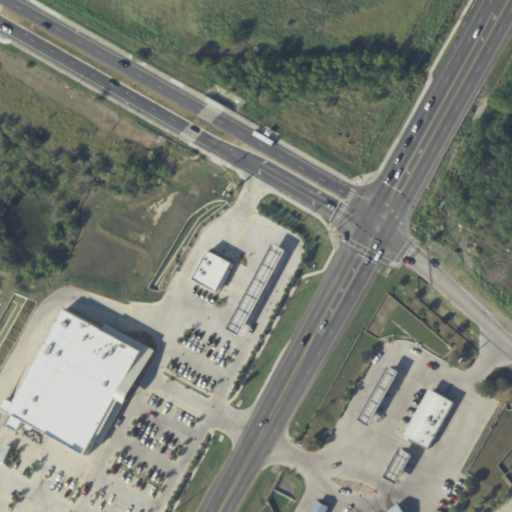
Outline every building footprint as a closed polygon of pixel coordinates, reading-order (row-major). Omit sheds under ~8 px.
[(287,248),(241,335),(228,328),(274,241),(287,248)] [(217,290),(193,278),(209,249),(233,261),(217,290)] [(15,400),(8,396),(3,405),(88,451),(143,349),(66,307),(15,400)] [(403,372),(373,427),(363,421),(393,366),(403,372)] [(434,390),(457,403),(431,449),(421,444),(420,446),(406,439),(434,390)] [(405,450),(417,457),(401,485),(389,478),(405,450)] [(314,511),(320,501),(332,508),(329,511),(314,511)]
